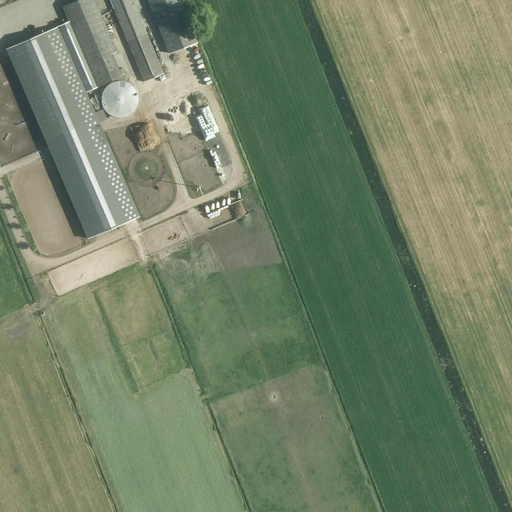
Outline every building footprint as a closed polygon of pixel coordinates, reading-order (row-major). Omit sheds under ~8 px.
[(86,65),(110,55),(116,53),(93,0),(78,0),(62,7),(68,22),(5,49),(85,238),(137,216),(85,93),(96,88),(86,65)] [(109,0),(127,42),(142,80),(162,72),(147,33),(132,0),(105,0),(106,0),(109,0)] [(180,0),(147,0),(169,54),(197,43),(180,0)] [(120,77),(110,55),(86,65),(96,88),(120,77)] [(137,95),(134,89),(129,84),(122,82),(115,82),(108,85),(103,90),(101,97),(101,104),(104,111),(110,116),(116,118),(124,118),(130,115),(135,109),(137,103),(137,95)] [(191,126),(210,117),(202,99),(183,108),(191,126)]
